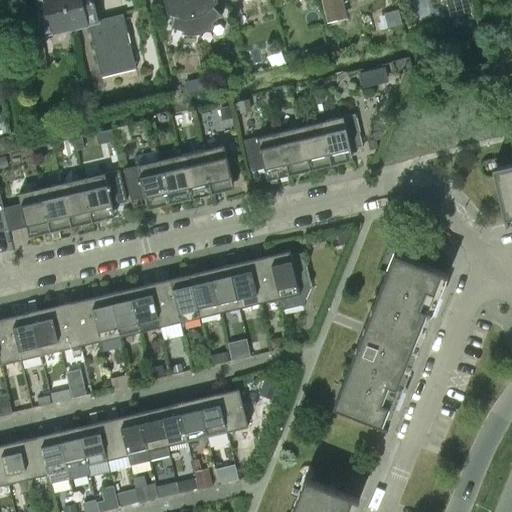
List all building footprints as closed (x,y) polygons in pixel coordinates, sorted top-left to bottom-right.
[(35,0),(43,35),(55,32),(54,29),(70,25),(63,0),(35,0)] [(63,0),(70,25),(85,22),(86,24),(89,24),(100,70),(101,70),(101,68),(105,69),(109,69),(112,69),(116,68),(120,67),(124,66),(127,64),(130,62),(133,60),(134,62),(135,61),(123,13),(122,13),(122,14),(98,20),(92,0),(63,0)] [(171,27),(172,27),(183,30),(183,32),(182,31),(181,33),(183,33),(187,34),(191,34),(195,34),(199,33),(190,0),(164,0),(168,14),(169,14),(170,12),(175,13),(171,27)] [(190,0),(199,33),(203,32),(207,30),(208,29),(212,27),(215,24),(214,23),(213,24),(212,23),(221,14),(211,4),(215,0),(217,2),(217,1),(216,0),(190,0)] [(241,13),(237,0),(230,0),(234,15),(241,13)] [(340,0),(323,0),(329,21),(344,18),(340,0)] [(399,9),(384,13),(387,26),(402,22),(399,9)] [(46,64),(40,36),(29,38),(29,41),(13,44),(19,68),(35,65),(35,67),(46,64)] [(324,44),(314,46),(317,58),(327,56),(324,44)] [(402,62),(390,64),(393,76),(405,73),(402,62)] [(469,78),(487,80),(490,65),(472,62),(469,78)] [(320,80),(311,82),(314,92),(316,102),(324,100),(322,90),(320,80)] [(353,160),(343,116),(321,122),(331,165),(353,160)] [(375,139),(382,137),(387,123),(387,121),(369,125),(372,139),(367,140),(369,149),(377,148),(375,139)] [(321,122),(300,127),(310,170),(331,165),(321,122)] [(300,127),(279,132),(289,175),(310,170),(300,127)] [(111,129),(96,133),(98,143),(98,145),(114,141),(114,139),(111,129)] [(279,132),(257,137),(243,140),(251,171),(264,168),(267,180),(289,175),(279,132)] [(82,137),(75,139),(77,148),(77,150),(85,148),(84,146),(82,137)] [(224,145),(201,150),(212,193),(234,188),(224,145)] [(201,150),(180,155),(191,198),(212,193),(201,150)] [(125,151),(118,153),(120,162),(127,161),(125,151)] [(180,155),(159,160),(170,203),(191,198),(180,155)] [(159,160),(137,165),(123,168),(131,200),(145,197),(148,208),(170,203),(159,160)] [(511,162),(511,163),(492,168),(493,174),(494,175),(504,218),(511,215),(511,162)] [(119,170),(104,173),(82,178),(92,221),(115,216),(112,204),(126,201),(119,170)] [(82,178),(61,183),(71,226),(92,221),(82,178)] [(61,183),(40,188),(51,231),(71,226),(61,183)] [(18,193),(27,231),(28,237),(51,231),(40,188),(18,193)] [(1,198),(0,197),(0,230),(8,229),(1,198)] [(349,243),(357,228),(338,233),(340,245),(349,243)] [(311,285),(303,252),(291,255),(290,250),(269,255),(279,298),(282,310),(303,306),(311,285)] [(340,388),(333,406),(339,409),(340,409),(381,425),(388,406),(394,409),(401,390),(408,356),(416,340),(432,311),(440,292),(434,290),(442,271),(401,255),(400,255),(394,252),(387,271),(386,273),(370,312),(377,314),(363,349),(356,347),(341,386),(340,388)] [(269,255),(262,256),(249,259),(259,303),(279,298),(269,255)] [(249,259),(236,263),(229,264),(239,307),(259,303),(249,259)] [(229,264),(222,266),(209,269),(220,312),(239,307),(229,264)] [(209,269),(196,272),(189,274),(200,317),(220,312),(209,269)] [(200,317),(189,274),(170,278),(180,321),(200,317)] [(170,278),(157,281),(150,283),(160,326),(180,321),(170,278)] [(160,326),(150,283),(130,288),(140,331),(160,326)] [(140,331),(130,288),(110,292),(120,336),(140,331)] [(120,336),(110,292),(90,297),(101,340),(120,336)] [(90,297),(77,300),(70,302),(80,345),(101,340),(91,302),(90,297)] [(70,302),(63,304),(50,307),(60,350),(80,345),(70,302)] [(50,307),(37,310),(30,311),(41,354),(60,350),(50,307)] [(30,311),(23,313),(10,316),(21,359),(41,354),(30,311)] [(10,316),(0,318),(0,360),(1,364),(21,359),(10,316)] [(113,389),(132,384),(129,373),(110,378),(113,389)] [(266,376),(259,395),(274,400),(280,382),(266,376)] [(50,393),(52,403),(71,398),(68,388),(50,393)] [(239,388),(225,391),(218,393),(227,431),(248,426),(239,388)] [(218,393),(211,395),(198,398),(207,436),(227,431),(218,393)] [(37,397),(39,406),(51,403),(49,395),(37,397)] [(198,398),(185,401),(178,402),(187,441),(207,436),(198,398)] [(178,402),(171,404),(158,407),(167,445),(187,441),(178,402)] [(158,407),(145,410),(138,412),(147,450),(150,460),(170,455),(167,445),(158,407)] [(138,412),(131,413),(118,417),(127,455),(147,450),(138,412)] [(118,417),(105,420),(98,421),(101,431),(108,459),(127,455),(118,417)] [(108,459),(101,431),(98,421),(78,426),(87,464),(108,459)] [(90,474),(87,464),(78,426),(58,431),(70,478),(90,474)] [(70,478),(58,431),(39,436),(48,474),(50,483),(70,478)] [(48,474),(39,436),(19,440),(28,478),(48,474)] [(19,440),(12,442),(0,444),(0,449),(8,483),(28,478),(19,440)] [(235,480),(231,463),(217,466),(220,483),(235,480)] [(212,485),(209,468),(194,471),(198,488),(212,485)] [(346,511),(353,496),(312,480),(311,479),(305,477),(297,495),(297,498),(290,511),(346,511)] [(158,497),(155,482),(135,487),(136,490),(139,502),(158,497)] [(136,490),(119,494),(122,507),(139,503),(139,502),(136,490)]
